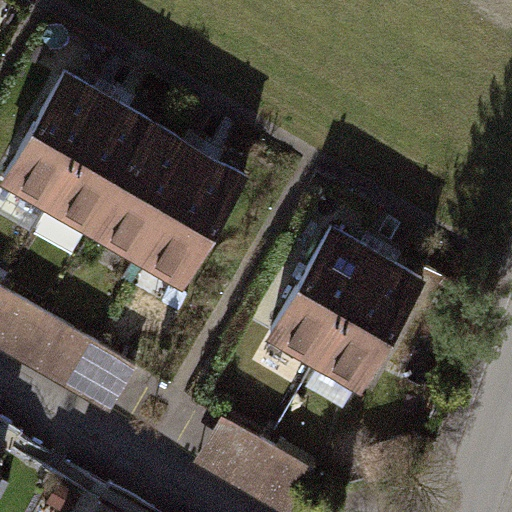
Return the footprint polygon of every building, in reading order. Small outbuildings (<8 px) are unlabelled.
[(68,75),(6,181),(51,207),(113,101),(68,75)] [(113,101),(51,207),(97,233),(158,127),(113,101)] [(159,128),(97,234),(142,260),(204,154),(159,128)] [(204,154),(142,260),(187,286),(249,180),(204,154)] [(337,231),(275,337),(320,363),(382,257),(337,231)] [(381,258),(319,364),(365,390),(426,284),(381,258)] [(2,285),(0,288),(0,345),(20,357),(47,312),(2,285)] [(47,312),(21,357),(66,384),(93,339),(47,312)] [(93,339),(66,384),(112,411),(138,366),(93,339)] [(223,416),(197,462),(243,487),(269,442),(223,416)] [(269,442),(244,488),(287,511),(290,511),(315,468),(269,442)] [(79,496),(64,488),(57,501),(71,509),(79,496)]
